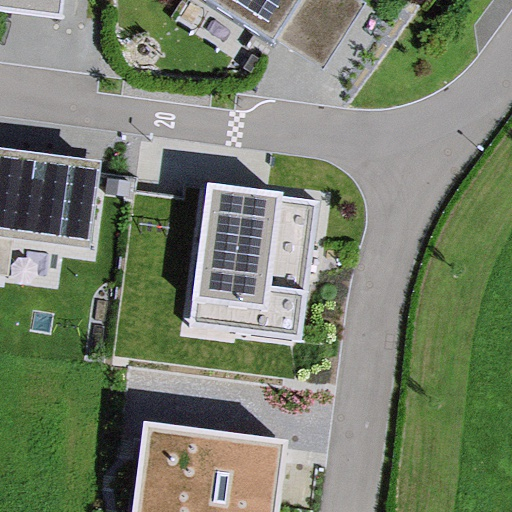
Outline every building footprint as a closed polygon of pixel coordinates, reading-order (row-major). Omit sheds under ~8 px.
[(70,0),(0,0),(0,8),(68,19),(70,0)] [(365,6),(353,0),(201,0),(324,73),(365,6)] [(111,159),(0,143),(0,248),(97,262),(111,159)] [(274,216),(213,208),(200,311),(261,318),(274,216)] [(275,511),(282,458),(149,442),(140,511),(275,511)]
